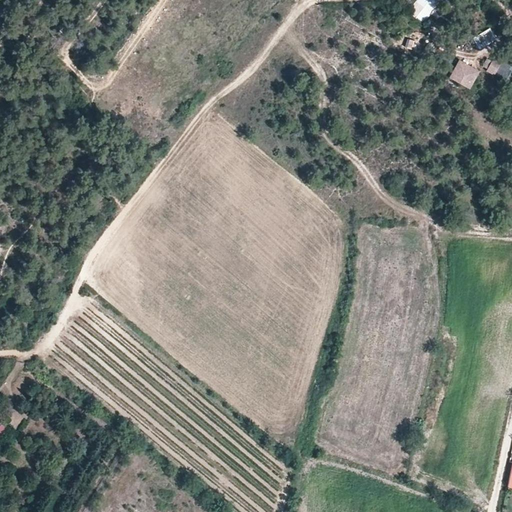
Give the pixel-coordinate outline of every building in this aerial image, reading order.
[(413,0),(407,7),(421,20),(438,0),(413,0)] [(471,36),(478,48),(496,38),(489,26),(471,36)] [(468,88),(478,70),(460,60),(450,78),(468,88)] [(493,74),(499,63),(493,60),(487,71),(493,74)] [(509,75),(511,65),(500,62),(497,72),(509,75)]
